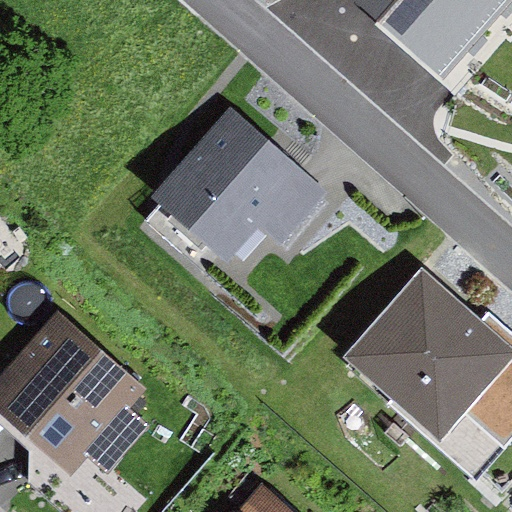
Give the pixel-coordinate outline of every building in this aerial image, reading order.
[(511,0),(350,0),(441,80),(511,0)] [(241,113),(165,205),(234,262),(261,229),(290,253),(339,194),(241,113)] [(511,434),(511,353),(425,276),(353,357),(480,470),(511,434)] [(63,324),(0,394),(0,424),(71,487),(93,462),(110,476),(149,432),(134,419),(150,401),(63,324)] [(278,511),(258,495),(242,511),(278,511)]
